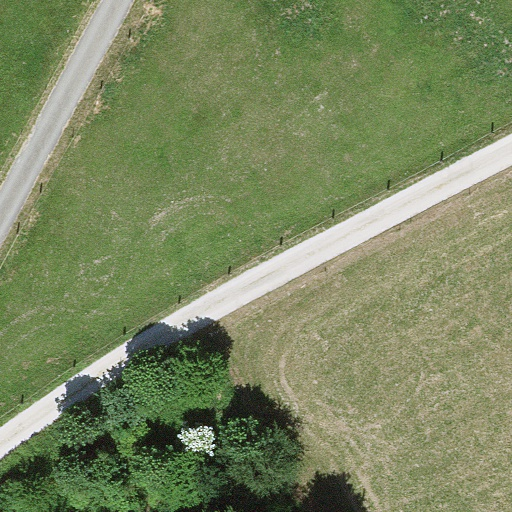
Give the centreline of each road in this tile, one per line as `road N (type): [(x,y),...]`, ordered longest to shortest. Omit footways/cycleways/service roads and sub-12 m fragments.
road 1 (unclassified): [(0,445),(183,322),(511,150)]
road 2 (residential): [(116,0),(0,220)]
